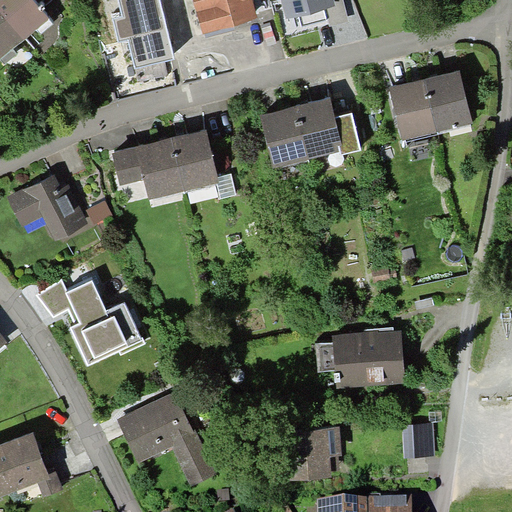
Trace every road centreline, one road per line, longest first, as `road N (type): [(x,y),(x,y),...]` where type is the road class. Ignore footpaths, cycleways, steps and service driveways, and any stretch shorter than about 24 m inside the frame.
road 1 (residential): [(510,24),(380,53),(0,164)]
road 2 (residential): [(510,24),(502,124),(440,511)]
road 3 (residential): [(0,283),(29,310),(130,511)]
